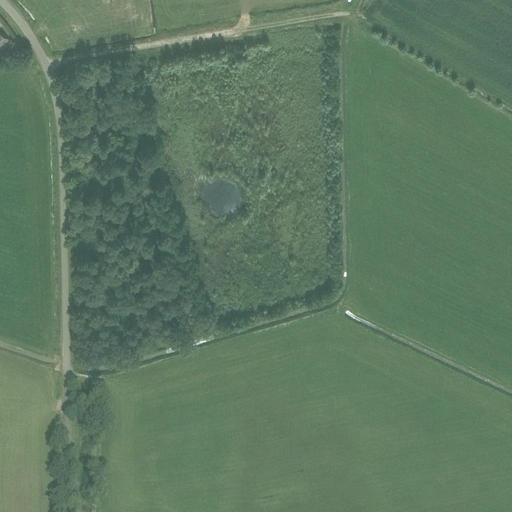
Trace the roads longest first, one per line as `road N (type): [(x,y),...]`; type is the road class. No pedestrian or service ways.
road 1 (unclassified): [(68,511),(61,126),(45,63),(1,0)]
road 2 (track): [(45,63),(350,14)]
